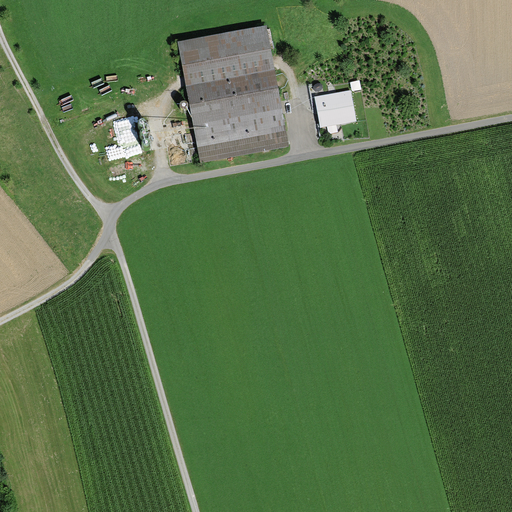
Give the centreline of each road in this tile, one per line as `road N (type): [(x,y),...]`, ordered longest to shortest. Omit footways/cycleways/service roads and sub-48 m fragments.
road 1 (residential): [(511,116),(154,185),(107,216)]
road 2 (track): [(194,511),(107,216)]
road 3 (track): [(0,34),(61,156),(107,216)]
road 4 (track): [(107,216),(98,249),(68,284),(0,322)]
